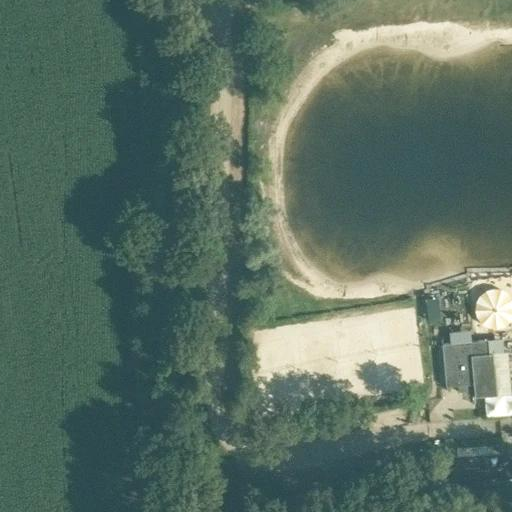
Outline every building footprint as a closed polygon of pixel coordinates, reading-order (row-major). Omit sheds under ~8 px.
[(506,326),(507,290),(473,289),(472,325),(506,326)] [(466,296),(445,297),(446,318),(466,317),(466,296)] [(475,384),(476,396),(498,395),(494,353),(490,353),(489,339),(475,340),(443,343),(447,386),(475,384)] [(417,405),(387,407),(388,425),(419,423),(417,405)] [(506,475),(503,445),(455,448),(457,479),(506,475)]
